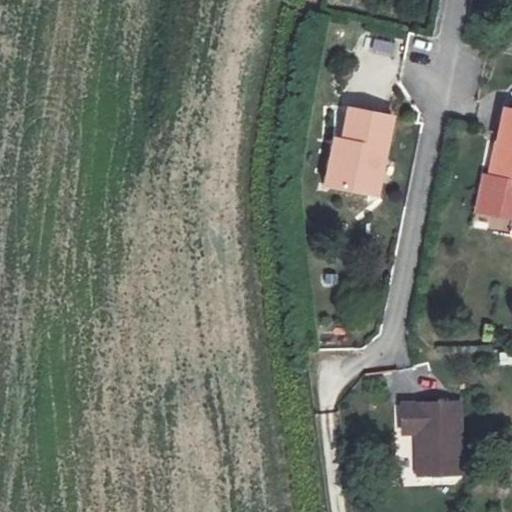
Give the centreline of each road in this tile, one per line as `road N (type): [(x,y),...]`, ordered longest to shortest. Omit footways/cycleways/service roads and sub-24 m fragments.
road 1 (residential): [(455,0),(386,352),(334,380)]
road 2 (unknown): [(345,374),(324,407),(338,511)]
